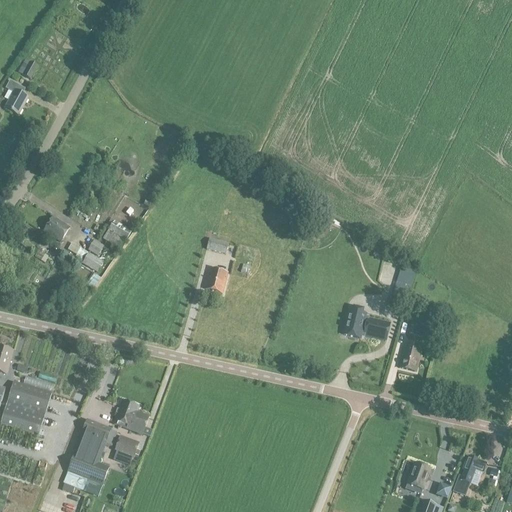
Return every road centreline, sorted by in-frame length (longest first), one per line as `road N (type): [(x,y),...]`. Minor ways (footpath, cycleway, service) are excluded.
road 1 (residential): [(361,398),(0,317)]
road 2 (unclassified): [(0,223),(124,0)]
road 3 (residential): [(511,432),(361,398)]
road 4 (unclassified): [(361,398),(319,511)]
